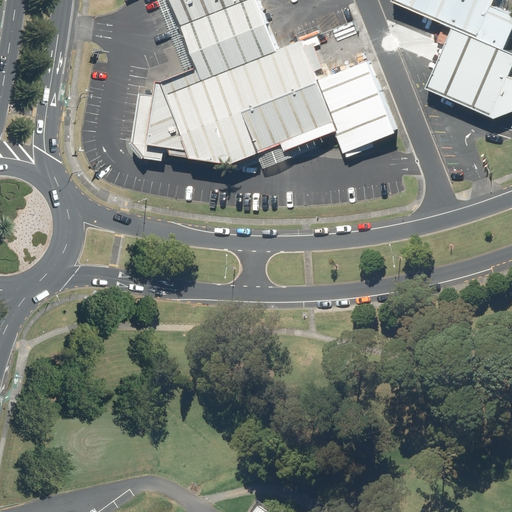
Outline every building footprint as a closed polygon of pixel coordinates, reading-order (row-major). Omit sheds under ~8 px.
[(280,50),(260,0),(174,0),(201,67),(206,79),(280,50)] [(394,0),(452,26),(505,48),(511,31),(511,15),(493,4),(494,0),(394,0)] [(511,51),(505,48),(452,26),(426,87),(497,117),(511,111),(511,76),(510,75),(511,70),(511,51)] [(305,40),(280,50),(206,79),(201,67),(163,81),(161,95),(142,93),(135,141),(146,158),(164,159),(167,145),(193,148),(197,157),(237,163),(337,122),(305,40)] [(320,79),(337,122),(348,152),(400,132),(372,60),(320,79)]
